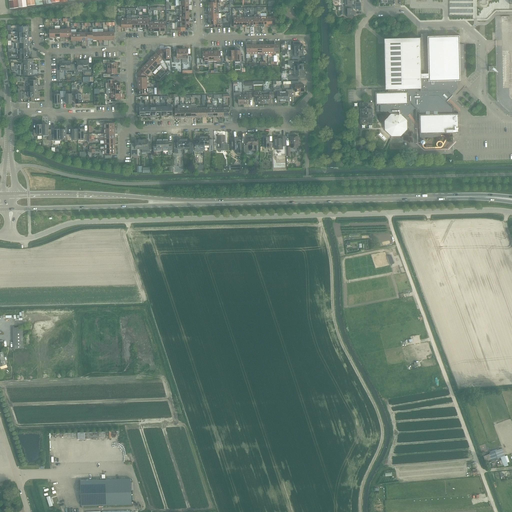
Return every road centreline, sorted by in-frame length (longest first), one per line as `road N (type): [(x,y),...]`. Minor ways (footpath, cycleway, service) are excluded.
road 1 (unclassified): [(9,238),(78,221),(511,212)]
road 2 (track): [(495,511),(388,212)]
road 3 (primary): [(190,202),(466,196)]
road 4 (unclassified): [(396,9),(419,25),(463,24),(482,42),(484,100),(511,118)]
road 5 (primary): [(190,202),(14,193)]
road 6 (primary): [(14,209),(190,202)]
